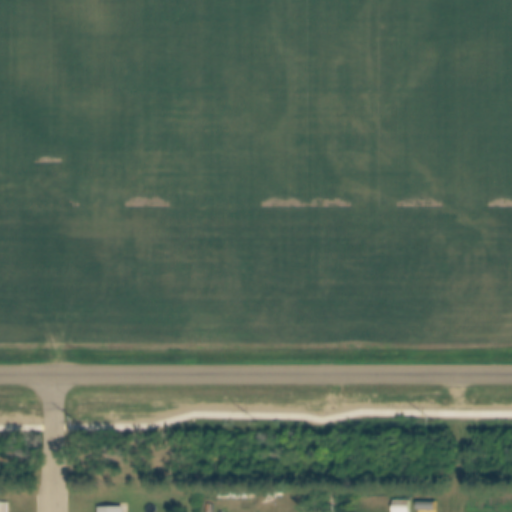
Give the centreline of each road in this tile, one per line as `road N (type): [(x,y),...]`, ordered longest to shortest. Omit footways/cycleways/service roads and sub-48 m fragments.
road 1 (residential): [(511,375),(0,373)]
road 2 (residential): [(54,511),(51,373)]
